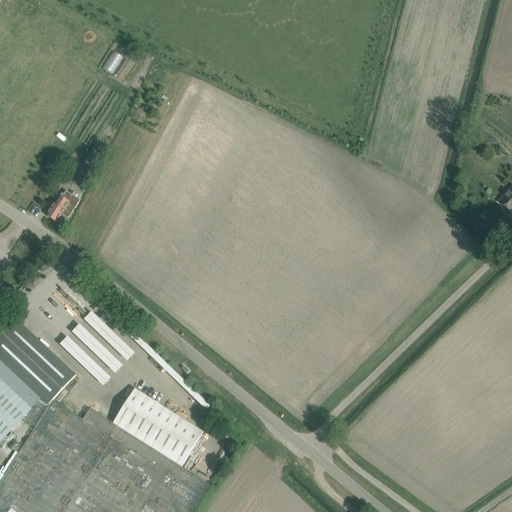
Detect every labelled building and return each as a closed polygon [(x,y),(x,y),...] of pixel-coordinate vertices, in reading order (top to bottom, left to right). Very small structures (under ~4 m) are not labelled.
[(74,161),(67,172),(62,180),(72,186),(77,179),(85,184),(98,162),(88,156),(82,166),(74,161)] [(511,212),(511,187),(500,203),(511,213),(511,212)] [(62,193),(52,207),(47,216),(56,222),(62,214),(68,218),(80,200),(75,197),(77,194),(74,192),(72,195),(66,191),(64,194),(62,193)] [(24,275),(28,270),(22,265),(18,270),(24,275)] [(0,441),(22,419),(36,429),(0,485),(0,511),(195,511),(207,494),(212,486),(182,467),(204,433),(135,389),(113,423),(90,409),(83,420),(53,401),(69,383),(76,376),(17,320),(10,328),(0,338),(0,441)]
